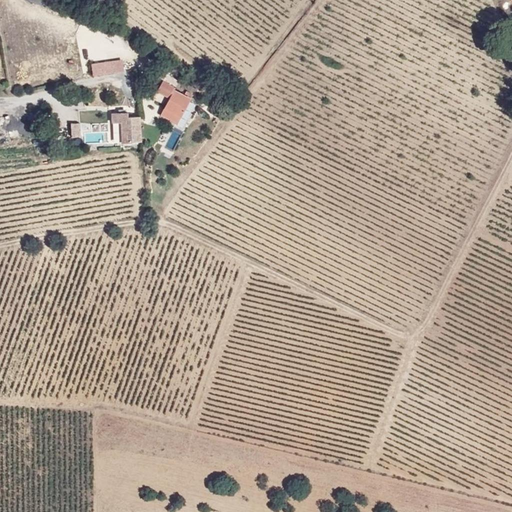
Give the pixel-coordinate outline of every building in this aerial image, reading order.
[(102,0),(95,0),(93,6),(99,9),(102,0)] [(125,70),(123,60),(116,62),(117,71),(125,70)] [(98,75),(117,71),(116,62),(96,65),(98,75)] [(175,89),(178,82),(173,78),(160,73),(156,81),(152,79),(147,89),(167,100),(165,106),(161,108),(165,109),(181,92),(175,89)] [(181,118),(191,98),(181,92),(165,109),(181,118)] [(181,118),(165,109),(161,117),(177,125),(181,118)] [(126,113),(110,114),(111,124),(119,123),(121,144),(139,142),(138,117),(126,117),(126,113)] [(69,138),(78,137),(77,124),(69,124),(69,138)]
